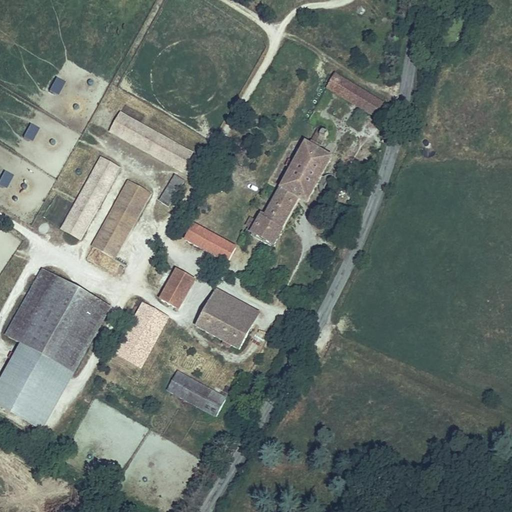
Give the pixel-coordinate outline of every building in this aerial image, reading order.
[(58,95),(64,81),(55,76),(48,90),(58,95)] [(385,106),(335,76),(326,89),(381,123),(385,106)] [(144,147),(151,133),(117,115),(109,129),(144,147)] [(32,141),(39,127),(29,123),(22,136),(32,141)] [(330,140),(321,134),(312,151),(302,144),(274,191),(282,197),(268,221),(264,219),(259,227),(254,224),(249,233),(252,235),(251,238),(275,253),(287,235),(282,232),(297,205),(305,210),(311,200),(332,165),(319,157),(330,140)] [(156,136),(148,150),(182,168),(189,154),(156,136)] [(81,201),(94,208),(116,167),(102,160),(81,201)] [(0,184),(6,188),(13,174),(3,170),(0,176),(0,184)] [(183,179),(174,174),(160,201),(169,205),(183,179)] [(95,249),(114,259),(149,192),(130,183),(95,249)] [(78,240),(92,212),(78,205),(64,232),(78,240)] [(235,251),(194,227),(187,241),(228,264),(235,251)] [(193,282),(164,266),(155,282),(166,288),(158,302),(178,312),(193,282)] [(8,340),(66,373),(103,308),(45,275),(8,340)] [(216,293),(210,304),(254,329),(260,318),(216,293)] [(254,329),(210,304),(196,328),(240,354),(254,329)] [(142,307),(115,357),(139,370),(166,320),(142,307)] [(111,312),(103,308),(66,373),(74,378),(111,312)] [(175,372),(165,390),(217,420),(227,402),(175,372)]
